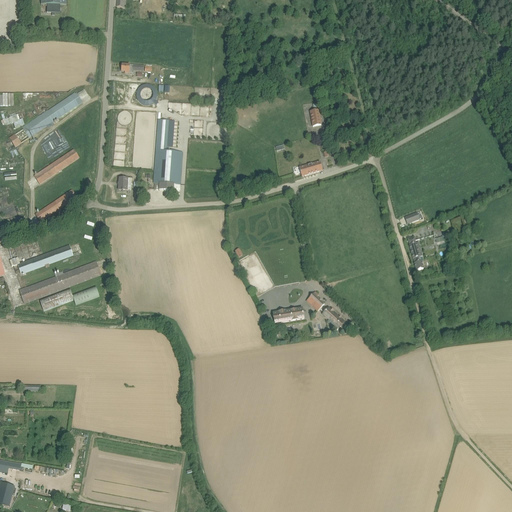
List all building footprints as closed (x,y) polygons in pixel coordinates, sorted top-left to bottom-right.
[(52,13),(52,16),(55,16),(55,13),(60,13),(60,5),(66,5),(66,0),(40,0),(41,4),(47,5),(47,13),(52,13)] [(132,74),(133,71),(133,65),(130,65),(122,65),(122,72),(125,72),(125,73),(130,74),(130,73),(132,74)] [(134,89),(140,107),(154,103),(155,105),(159,104),(152,83),(134,89)] [(14,94),(2,94),(2,96),(0,95),(0,104),(0,106),(14,106),(14,94)] [(52,123),(82,102),(77,94),(10,139),(15,147),(47,126),(49,128),(54,125),(52,123)] [(321,125),(318,111),(311,112),(313,126),(321,125)] [(3,119),(4,126),(15,123),(16,128),(25,126),(24,119),(21,119),(20,115),(3,119)] [(157,120),(154,183),(159,184),(174,185),(181,185),(183,153),(168,151),(170,121),(157,120)] [(40,185),(79,158),(74,150),(35,177),(40,185)] [(302,177),(322,171),(320,162),(300,168),(302,177)] [(132,179),(120,178),(119,190),(122,191),(122,192),(123,192),(123,191),(131,191),(132,179)] [(36,215),(40,222),(58,210),(59,212),(61,211),(60,209),(77,197),(72,191),(36,215)] [(407,224),(412,223),(420,220),(417,213),(405,218),(407,224)] [(414,263),(416,271),(424,269),(422,261),(420,257),(423,257),(419,243),(416,244),(415,238),(408,240),(410,245),(409,246),(413,259),(414,260),(414,263)] [(49,264),(73,255),(70,246),(18,266),(21,274),(45,265),(46,268),(50,267),(49,264)] [(10,261),(12,267),(20,264),(18,258),(10,261)] [(97,262),(64,275),(63,272),(55,275),(56,278),(19,291),(24,304),(102,276),(97,262)] [(44,311),(74,300),(76,305),(99,296),(96,286),(72,295),(70,289),(40,300),(44,311)] [(317,297),(319,295),(316,292),(307,301),(317,311),(325,304),(317,297)] [(331,309),(330,309),(329,308),(322,315),(328,321),(327,322),(337,331),(341,326),(343,329),(347,325),(344,322),(333,312),(334,311),(331,309)] [(275,324),(304,319),(303,309),(273,313),(275,324)] [(21,467),(22,465),(21,465),(0,461),(0,472),(8,473),(9,469),(20,471),(21,467)] [(1,483),(0,486),(0,504),(10,507),(15,487),(1,483)]
